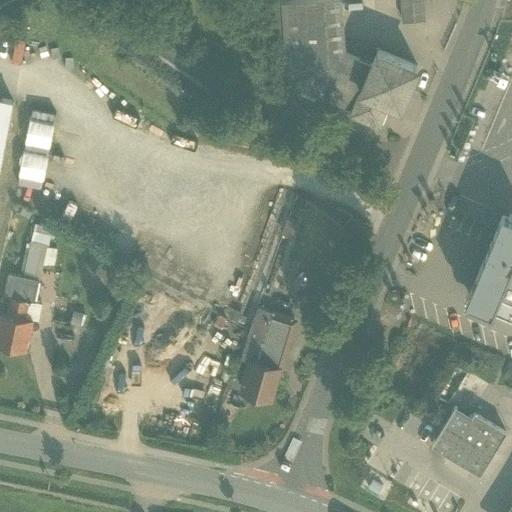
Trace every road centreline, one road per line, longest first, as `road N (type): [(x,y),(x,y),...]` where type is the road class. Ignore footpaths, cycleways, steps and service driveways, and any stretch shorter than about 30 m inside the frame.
road 1 (residential): [(420,173),(212,82),(88,0)]
road 2 (residential): [(282,504),(420,173)]
road 3 (tertiary): [(282,504),(0,442)]
road 4 (residential): [(420,173),(493,0)]
